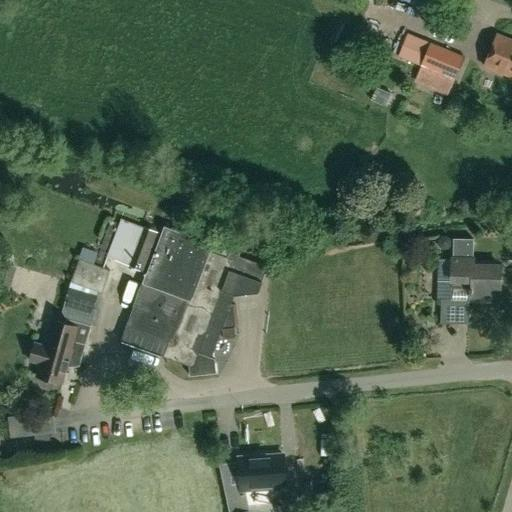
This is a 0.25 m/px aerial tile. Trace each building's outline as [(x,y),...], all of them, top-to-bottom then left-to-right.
[(484,66),(511,77),(511,41),(496,35),(484,66)] [(429,42),(419,66),(453,80),(464,56),(429,42)] [(108,256),(146,271),(120,340),(188,366),(189,376),(216,373),(214,359),(211,358),(234,296),(258,293),(262,282),(261,282),(267,267),(238,256),(241,247),(232,243),(226,257),(209,251),(212,244),(163,226),(161,232),(143,226),(142,228),(121,220),(120,225),(111,222),(99,253),(108,256)] [(97,292),(101,293),(110,270),(103,268),(108,256),(99,253),(95,265),(78,259),(70,282),(97,292)] [(473,258),(451,257),(450,299),(499,301),(500,265),(473,264),(473,258)] [(97,292),(70,282),(64,302),(92,309),(97,292)] [(468,324),(468,300),(450,299),(440,299),(440,323),(468,324)] [(90,326),(65,318),(64,322),(51,319),(44,345),(34,342),(29,360),(39,363),(35,376),(61,383),(67,361),(79,364),(90,326)] [(34,442),(49,441),(49,434),(55,433),(53,416),(24,420),(23,416),(7,418),(9,438),(34,435),(34,442)] [(273,489),(285,489),(283,454),(237,457),(239,492),(244,491),(247,505),(268,504),(273,498),(273,489)]
